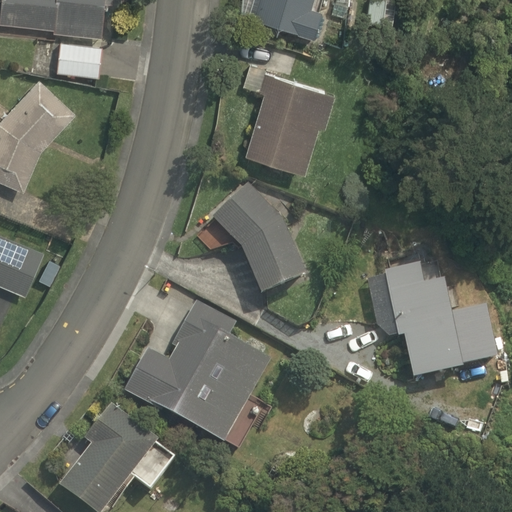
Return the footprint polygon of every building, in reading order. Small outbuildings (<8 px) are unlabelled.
[(0,0),(0,22),(54,26),(53,33),(101,36),(103,0),(111,1),(111,0),(0,0)] [(312,4),(313,0),(262,0),(258,17),(315,34),(323,7),(312,4)] [(102,42),(60,38),(57,72),(99,76),(102,42)] [(328,123),(336,94),(264,75),(244,153),(306,169),(319,120),(328,123)] [(77,116),(38,80),(0,120),(0,180),(25,190),(43,147),(77,116)] [(282,220),(247,183),(213,217),(239,247),(260,294),(305,276),(282,220)] [(44,252),(0,232),(0,284),(25,295),(44,252)] [(461,365),(497,356),(487,305),(451,313),(443,280),(424,284),(420,264),(385,272),(398,337),(404,336),(412,378),(462,368),(461,365)] [(223,443),(271,360),(229,336),(236,323),(197,302),(172,345),(176,348),(169,361),(148,349),(124,391),(155,408),(156,406),(223,443)] [(93,511),(102,511),(158,440),(111,404),(84,439),(92,444),(59,485),(93,511)]
